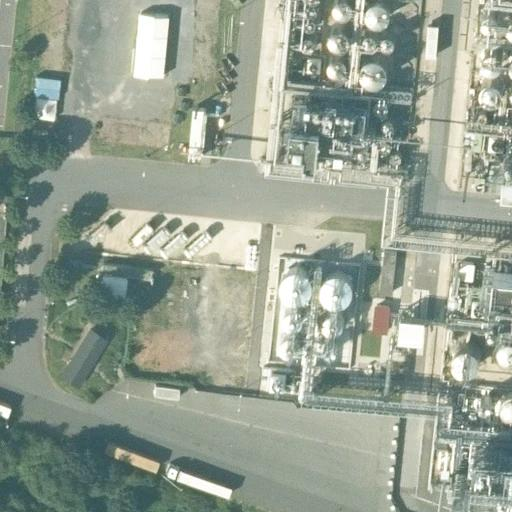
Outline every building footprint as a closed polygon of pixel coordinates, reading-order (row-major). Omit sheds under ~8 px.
[(40,0),(34,113),(59,115),(65,0),(40,0)] [(110,0),(105,68),(164,73),(169,10),(164,10),(164,0),(110,0)] [(190,77),(216,78),(218,6),(191,6),(190,77)] [(167,147),(170,122),(100,114),(97,138),(167,147)] [(510,182),(511,172),(511,167),(506,167),(511,140),(511,135),(488,131),(479,176),(510,182)] [(211,233),(211,257),(241,257),(241,234),(211,233)] [(274,253),(266,391),(431,400),(428,454),(420,472),(426,485),(511,489),(511,391),(508,382),(457,379),(450,396),(423,385),(417,373),(397,372),(387,350),(379,354),(380,342),(377,336),(375,363),(365,368),(348,367),(349,345),(345,335),(346,318),(351,316),(348,310),(354,295),(356,257),(274,253)] [(98,268),(98,288),(121,288),(121,268),(98,268)] [(152,363),(156,304),(131,303),(128,362),(152,363)] [(392,331),(414,333),(415,314),(393,312),(392,331)] [(103,332),(88,322),(61,365),(76,375),(103,332)]
